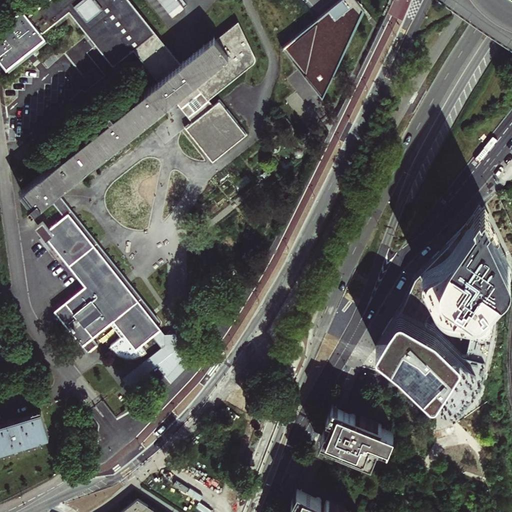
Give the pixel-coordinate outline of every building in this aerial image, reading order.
[(44,0),(27,14),(23,8),(0,25),(0,58),(9,69),(47,39),(42,32),(69,10),(113,65),(133,49),(158,80),(114,115),(110,110),(106,113),(110,118),(20,189),(31,203),(28,205),(32,210),(49,197),(57,191),(167,104),(173,99),(192,122),(185,127),(212,160),(246,133),(219,100),(212,105),(208,99),(254,62),(255,60),(255,56),(238,21),(215,38),(213,35),(190,54),(179,62),(165,44),(129,0),(44,0)] [(338,0),(285,45),(323,93),(364,7),(358,0),(338,0)] [(57,191),(49,197),(63,216),(68,213),(155,322),(159,318),(130,282),(125,276),(103,248),(97,241),(70,207),(65,201),(57,191)] [(381,340),(383,344),(400,357),(429,388),(448,407),(451,409),(453,409),(455,408),(478,381),(482,371),(487,354),(494,324),(499,306),(511,273),(511,257),(494,212),(489,199),(480,211),(479,207),(476,212),(473,216),(464,229),(448,245),(433,259),(429,263),(420,273),(408,296),(405,300),(399,309),(391,320),(386,328),(380,337),(381,340)] [(155,322),(68,213),(63,216),(49,227),(42,219),(36,225),(46,238),(47,237),(85,285),(79,290),(67,299),(55,309),(85,348),(86,350),(89,350),(98,343),(92,336),(110,322),(121,335),(111,343),(114,346),(118,349),(121,351),(125,353),(130,354),(135,353),(140,351),(145,348),(141,343),(160,327),(155,322)] [(207,231),(188,246),(196,256),(215,240),(207,231)] [(219,245),(200,261),(207,270),(227,254),(219,245)] [(169,382),(155,365),(149,370),(158,382),(149,388),(154,394),(169,382)] [(336,407),(335,407),(333,411),(332,414),(328,423),(324,432),(322,438),(327,440),(372,459),(372,457),(377,459),(389,430),(336,407)] [(0,450),(49,435),(41,409),(0,422),(0,450)] [(352,511),(300,490),(298,496),(295,504),(290,511),(352,511)] [(159,511),(137,497),(118,511),(159,511)]
